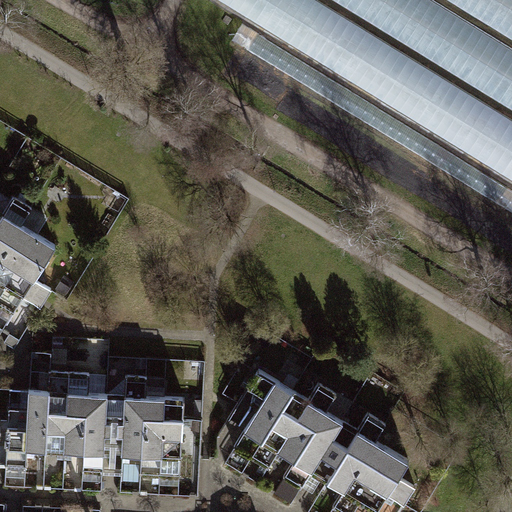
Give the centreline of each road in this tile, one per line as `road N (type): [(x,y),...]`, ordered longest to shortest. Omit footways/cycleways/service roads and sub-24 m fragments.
road 1 (track): [(511,348),(0,30)]
road 2 (track): [(58,0),(511,278)]
